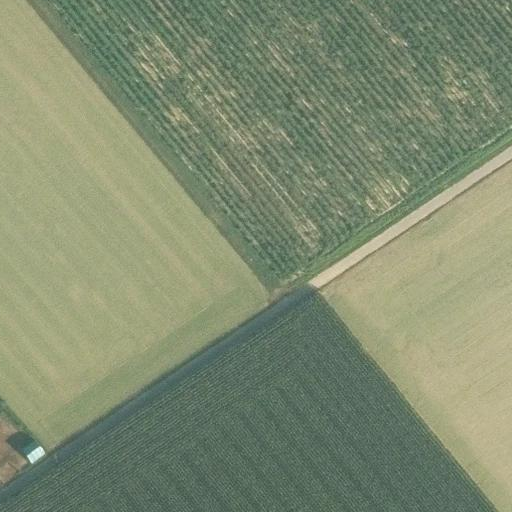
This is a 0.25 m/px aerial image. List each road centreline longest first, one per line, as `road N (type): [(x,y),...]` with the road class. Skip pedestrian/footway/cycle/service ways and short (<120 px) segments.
road 1 (track): [(511,153),(0,497)]
road 2 (track): [(27,0),(283,307)]
